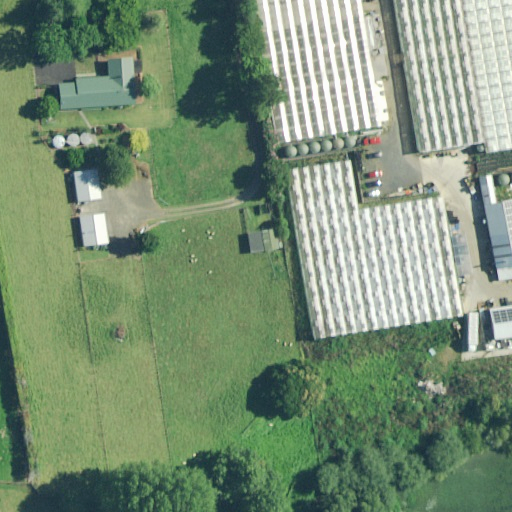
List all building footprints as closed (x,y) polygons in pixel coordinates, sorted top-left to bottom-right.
[(249,0),(274,150),(375,134),(353,0),(249,0)] [(511,0),(390,0),(418,155),(470,146),(473,166),(511,159),(511,0)] [(140,58),(105,61),(107,78),(73,80),(73,83),(56,84),(58,110),(133,104),(130,74),(141,73),(140,58)] [(78,134),(79,145),(92,143),(90,133),(78,134)] [(79,145),(78,134),(66,136),(67,147),(79,145)] [(278,173),(302,342),(452,322),(435,202),(360,212),(353,163),(278,173)] [(100,199),(96,170),(72,173),(76,202),(100,199)] [(511,200),(496,203),(491,176),(478,178),(497,281),(511,278),(511,200)] [(108,243),(103,214),(78,218),(82,247),(108,243)] [(277,249),(274,230),(246,234),(249,253),(277,249)] [(491,340),(511,337),(511,306),(486,310),(477,311),(483,350),(492,349),(491,340)]
